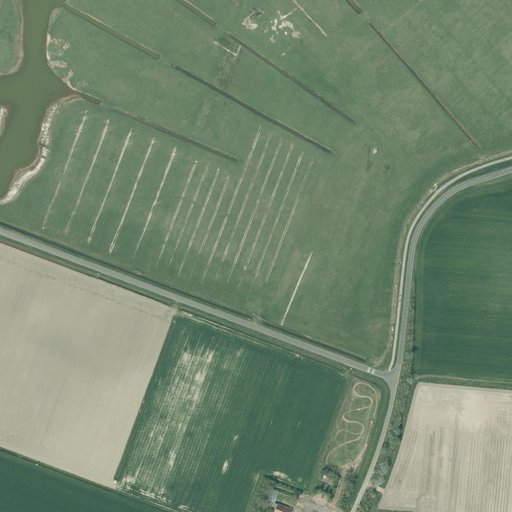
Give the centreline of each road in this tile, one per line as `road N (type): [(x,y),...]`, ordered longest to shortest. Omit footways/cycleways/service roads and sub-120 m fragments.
road 1 (tertiary): [(395,379),(0,231)]
road 2 (tertiary): [(395,379),(416,232),(454,190),(511,169)]
road 3 (tertiary): [(353,511),(395,379)]
